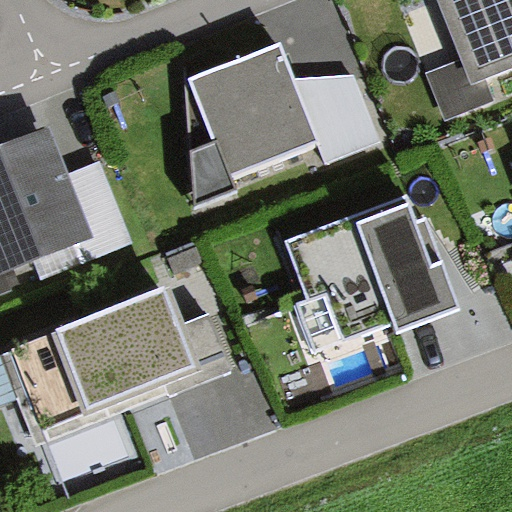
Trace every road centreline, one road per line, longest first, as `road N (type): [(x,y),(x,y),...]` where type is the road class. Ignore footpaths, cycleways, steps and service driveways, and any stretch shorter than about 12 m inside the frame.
road 1 (residential): [(151,511),(511,375)]
road 2 (residential): [(222,0),(46,71)]
